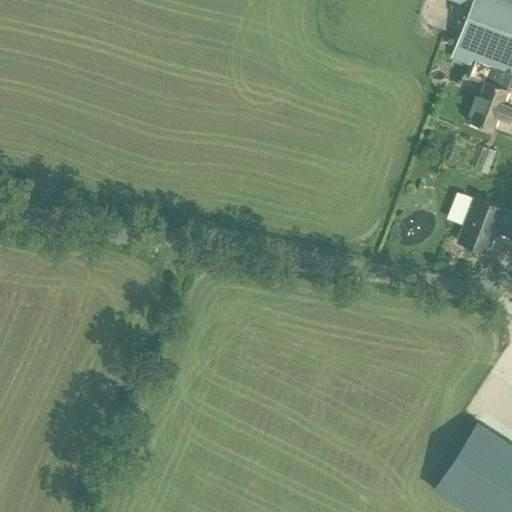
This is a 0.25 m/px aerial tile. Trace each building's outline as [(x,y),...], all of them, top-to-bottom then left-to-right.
[(511,0),(453,0),(470,7),(453,52),(491,66),(511,73),(511,0)] [(475,106),(469,122),(491,131),(497,117),(509,122),(511,113),(511,106),(502,103),(511,75),(511,73),(491,66),(475,106)] [(476,143),(469,168),(483,172),(489,147),(476,143)] [(511,213),(479,201),(463,242),(485,250),(493,230),(511,237),(511,213)] [(511,511),(511,444),(475,420),(431,487),(469,511),(511,511)]
